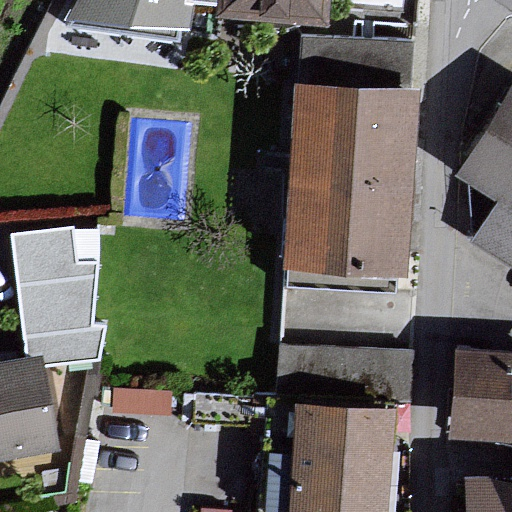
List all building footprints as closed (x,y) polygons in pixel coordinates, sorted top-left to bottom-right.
[(73,0),(63,18),(176,34),(184,0),(73,0)] [(328,0),(222,0),(222,3),(328,16),(328,0)] [(511,81),(457,172),(495,195),(468,241),(511,269),(511,81)] [(422,95),(304,89),(291,260),(418,276),(422,95)] [(70,225),(9,231),(26,365),(46,361),(100,358),(105,324),(91,323),(94,259),(73,259),(70,225)] [(404,351),(284,342),(279,399),(308,401),(400,408),(404,351)] [(511,435),(511,354),(459,350),(452,431),(511,435)] [(26,365),(0,369),(0,453),(67,444),(46,361),(26,365)] [(396,511),(400,408),(308,401),(298,511),(396,511)] [(511,511),(511,477),(468,477),(467,511),(511,511)]
